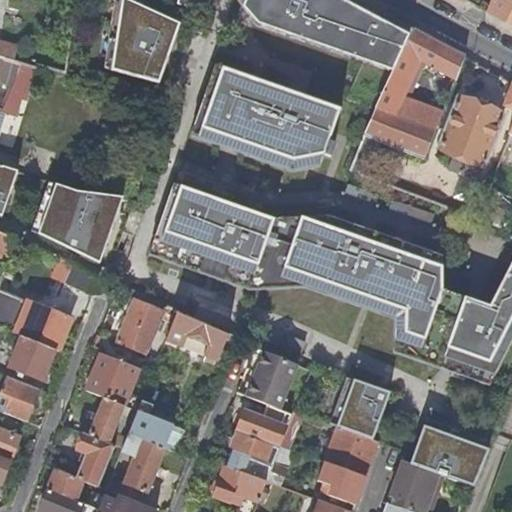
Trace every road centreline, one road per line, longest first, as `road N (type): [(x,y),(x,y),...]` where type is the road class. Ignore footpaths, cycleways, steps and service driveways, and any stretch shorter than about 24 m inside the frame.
road 1 (residential): [(101,303),(18,511)]
road 2 (residential): [(240,353),(180,511)]
road 3 (secondary): [(393,0),(511,62)]
